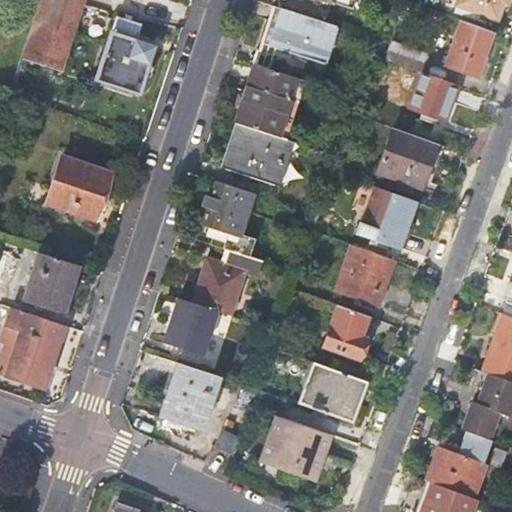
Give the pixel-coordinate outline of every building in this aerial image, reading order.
[(82,0),(39,0),(20,59),(58,71),(82,0)] [(316,0),(351,10),(353,0),(316,0)] [(500,0),(454,0),(449,13),(474,22),(477,13),(494,19),(500,0)] [(266,49),(277,11),(269,8),(257,46),(266,49)] [(332,27),(277,11),(266,49),(321,66),(332,27)] [(115,19),(95,80),(138,94),(153,48),(133,40),(138,26),(115,19)] [(490,32),(458,21),(443,66),(474,77),(490,32)] [(391,43),(385,61),(420,74),(426,56),(391,43)] [(294,80),(249,67),(232,125),(235,126),(277,139),(294,80)] [(456,87),(420,74),(407,109),(443,122),(456,87)] [(277,139),(235,126),(222,172),(274,187),(287,142),(277,139)] [(435,144),(390,128),(373,173),(418,190),(435,144)] [(62,160),(46,205),(96,221),(111,176),(62,160)] [(252,195),(211,183),(198,227),(238,239),(252,195)] [(413,204),(373,188),(360,222),(358,222),(353,234),(396,250),(413,204)] [(316,215),(300,209),(297,220),(313,225),(316,215)] [(392,261),(350,246),(333,290),(376,306),(392,261)] [(258,261),(224,251),(219,265),(201,260),(188,304),(213,311),(227,316),(240,272),(254,276),(258,261)] [(77,266),(39,254),(24,300),(62,313),(77,266)] [(188,304),(173,300),(160,343),(200,355),(213,311),(188,304)] [(365,317),(335,306),(319,347),(357,361),(365,339),(358,337),(365,317)] [(63,326),(10,309),(8,315),(0,338),(0,342),(4,344),(0,356),(0,374),(42,389),(63,326)] [(511,317),(502,314),(481,371),(486,373),(511,382),(511,317)] [(365,383),(310,364),(296,403),(350,422),(365,383)] [(214,376),(180,366),(170,401),(165,400),(159,419),(204,433),(210,413),(204,411),(214,376)] [(511,403),(511,382),(486,373),(475,404),(507,416),(511,403)] [(257,389),(241,385),(233,410),(249,414),(251,409),(257,389)] [(257,391),(251,409),(275,417),(282,399),(257,391)] [(334,438),(277,418),(260,464),(317,484),(334,438)] [(491,441),(465,432),(457,454),(438,448),(426,483),(429,484),(473,500),(485,465),(483,464),(491,441)] [(238,442),(220,434),(213,449),(231,457),(238,442)] [(426,483),(423,482),(412,511),(419,511),(429,484),(426,483)] [(473,500),(429,484),(419,511),(470,511),(474,501),(473,500)]
